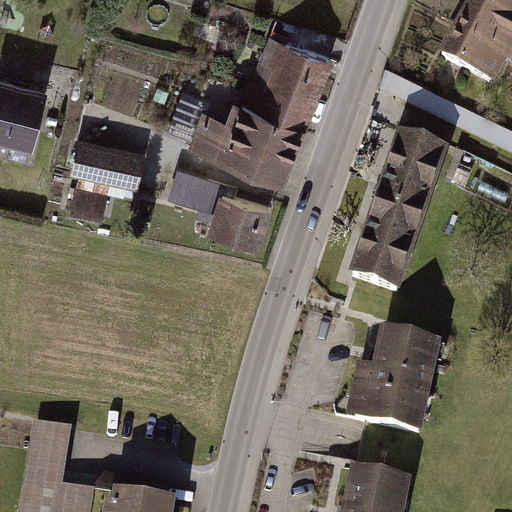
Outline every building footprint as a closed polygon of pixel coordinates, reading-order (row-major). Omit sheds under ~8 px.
[(511,0),(472,0),(440,56),(496,86),(509,62),(511,62),(511,0)] [(251,101),(305,122),(328,59),(273,39),(251,101)] [(49,87),(0,74),(0,137),(34,146),(49,87)] [(204,108),(189,146),(243,167),(281,182),(305,122),(251,101),(236,95),(227,117),(204,108)] [(368,230),(348,285),(399,303),(451,149),(401,132),(384,181),(368,230)] [(139,187),(146,152),(78,138),(70,173),(139,187)] [(224,194),(212,230),(258,244),(269,208),(224,194)] [(358,365),(347,418),(422,434),(442,343),(381,330),(373,369),(358,365)] [(38,423),(22,511),(107,511),(110,494),(65,487),(75,429),(38,423)] [(404,511),(411,480),(354,467),(343,511),(404,511)] [(177,511),(179,503),(110,494),(107,511),(177,511)]
